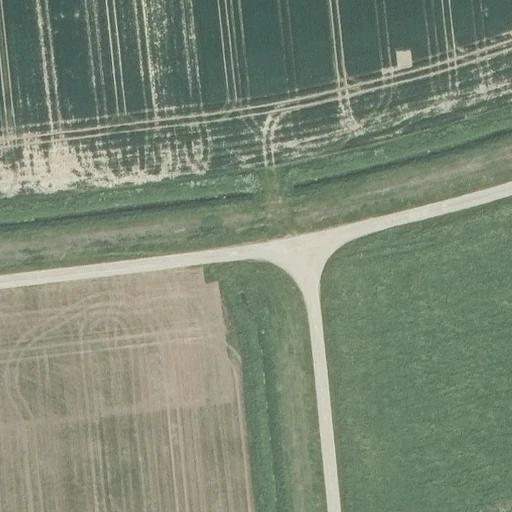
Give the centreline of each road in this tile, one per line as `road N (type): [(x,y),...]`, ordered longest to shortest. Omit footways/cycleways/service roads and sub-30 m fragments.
road 1 (unclassified): [(0,284),(307,243)]
road 2 (unclassified): [(334,511),(307,243)]
road 3 (unclassified): [(307,243),(511,188)]
